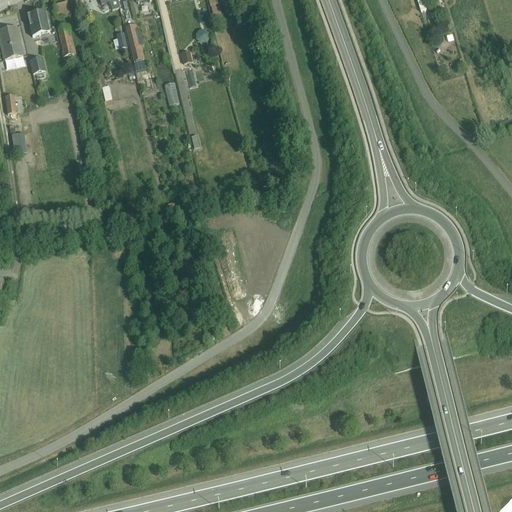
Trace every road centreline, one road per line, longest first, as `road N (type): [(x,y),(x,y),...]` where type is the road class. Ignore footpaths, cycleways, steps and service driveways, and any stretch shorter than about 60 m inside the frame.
road 1 (tertiary): [(0,473),(85,432),(248,330),(271,305),(316,166),(275,0)]
road 2 (motorway): [(370,294),(338,344),(297,378),(0,508)]
road 3 (motorway): [(511,421),(142,511)]
road 4 (motorway): [(279,511),(511,453)]
road 5 (unclassified): [(380,0),(427,98),(511,191)]
road 6 (track): [(0,92),(20,213),(15,262)]
road 7 (secondary): [(431,349),(472,511)]
road 8 (tertiary): [(326,0),(375,142)]
